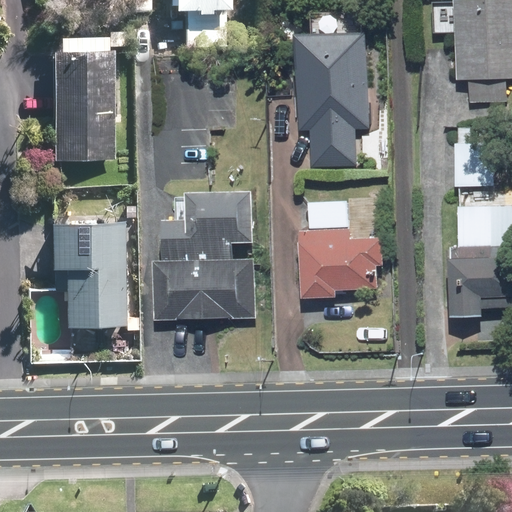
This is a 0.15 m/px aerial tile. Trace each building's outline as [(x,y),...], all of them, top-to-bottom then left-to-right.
[(216,0),(163,0),(165,11),(185,9),(188,45),(220,41),(216,0)] [(511,83),(511,5),(457,9),(462,86),(474,86),(475,101),(506,99),(505,84),(511,83)] [(360,41),(296,44),(300,129),(315,129),(316,165),(350,164),(349,127),(364,126),(360,41)] [(99,53),(45,58),(53,162),(108,157),(99,53)] [(203,127),(240,127),(240,55),(159,55),(159,183),(177,183),(177,169),(203,169),(203,127)] [(493,151),(459,151),(458,190),(492,190),(493,151)] [(245,196),(185,199),(187,228),(161,229),(162,265),(227,262),(227,245),(247,244),(245,196)] [(495,211),(468,211),(468,250),(495,250),(495,211)] [(119,326),(115,225),(55,227),(59,328),(119,326)] [(344,236),(300,239),(304,300),(331,299),(331,293),(371,291),(369,268),(375,268),(374,247),(344,249),(344,236)] [(511,302),(510,252),(453,254),(456,325),(480,324),(480,307),(511,306),(511,302)] [(247,267),(156,270),(158,321),(249,317),(247,267)]
